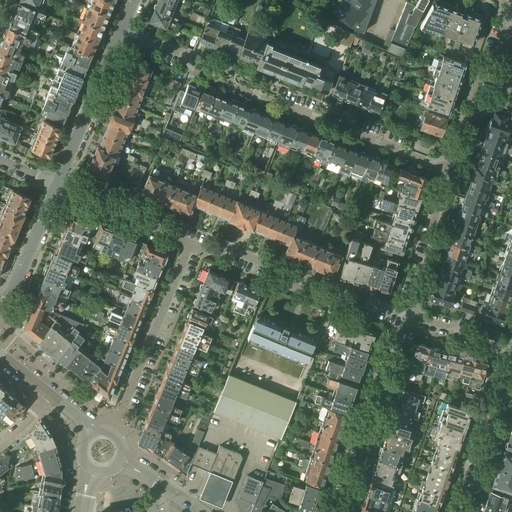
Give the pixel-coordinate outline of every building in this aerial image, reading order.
[(42,3),(43,0),(20,0),(21,0),(20,1),(37,8),(39,2),(42,3)] [(108,0),(91,0),(89,7),(109,16),(114,3),(108,0)] [(176,5),(163,0),(158,0),(157,3),(155,4),(154,7),(155,9),(171,16),(176,5)] [(355,28),(362,31),(374,0),(343,0),(333,11),(355,28)] [(406,2),(396,27),(391,25),(389,29),(394,31),(387,50),(403,57),(415,25),(428,2),(426,0),(418,0),(415,6),(406,2)] [(442,32),(451,4),(443,1),(440,3),(439,5),(435,3),(434,5),(432,5),(420,27),(417,35),(423,37),(426,29),(431,30),(432,29),(442,32)] [(46,15),(19,3),(17,10),(15,10),(13,13),(14,15),(14,16),(33,24),(38,25),(40,20),(43,22),(46,15)] [(264,14),(266,7),(259,4),(252,22),(256,24),(260,13),(264,14)] [(458,6),(451,4),(442,32),(457,37),(465,15),(463,14),(463,13),(459,11),(459,9),(458,6)] [(83,21),(84,21),(103,29),(109,16),(89,7),(86,13),(82,11),(80,17),(84,19),(83,21)] [(174,17),(171,16),(155,9),(150,20),(152,23),(174,32),(175,30),(174,30),(179,19),(174,17)] [(466,16),(465,15),(457,37),(473,43),(482,16),(481,14),(474,12),(471,13),(471,15),(467,14),(466,16)] [(36,40),(39,32),(36,31),(33,24),(14,16),(12,16),(11,19),(12,22),(9,28),(31,38),(36,40)] [(211,47),(212,46),(213,46),(222,22),(216,19),(210,17),(200,41),(205,43),(204,44),(206,46),(209,47),(211,47)] [(55,31),(61,33),(65,22),(60,20),(55,31)] [(84,21),(79,34),(98,42),(103,29),(84,21)] [(220,49),(225,52),(235,27),(222,22),(213,46),(214,47),(213,48),(214,49),(218,51),(220,50),(220,49)] [(201,29),(195,27),(192,34),(199,36),(201,29)] [(238,57),(245,39),(238,36),(241,29),(235,27),(225,52),(230,54),(231,56),(234,58),(236,57),(237,56),(238,57)] [(478,36),(484,39),(488,29),(481,27),(478,36)] [(4,40),(21,48),(23,43),(28,45),(31,38),(9,28),(6,34),(5,35),(3,38),(4,40)] [(352,43),(355,35),(342,30),(337,42),(350,47),(352,43)] [(245,39),(238,57),(258,65),(257,67),(301,85),(302,82),(327,92),(335,71),(272,46),(273,43),(268,41),(269,39),(249,31),(245,39)] [(59,36),(53,34),(49,45),(55,47),(59,36)] [(92,56),(98,42),(79,34),(73,48),(74,48),(92,56)] [(19,52),(21,48),(4,40),(3,41),(2,42),(0,45),(1,47),(0,49),(0,53),(21,62),(25,54),(19,52)] [(451,58),(453,58),(453,56),(461,59),(463,53),(457,51),(460,43),(456,41),(451,58)] [(369,55),(372,45),(366,43),(362,52),(369,55)] [(67,52),(64,57),(88,66),(90,62),(92,62),(93,58),(92,56),(74,48),(73,48),(69,46),(67,52)] [(0,66),(11,71),(13,72),(15,67),(19,68),(21,62),(0,53),(0,66)] [(438,59),(436,67),(462,76),(462,75),(463,75),(464,74),(466,71),(465,69),(464,69),(466,63),(453,58),(451,58),(443,55),(442,60),(438,59)] [(87,73),(86,71),(88,66),(64,57),(60,68),(65,70),(83,77),(84,76),(86,76),(87,73)] [(125,74),(147,83),(152,70),(133,63),(130,70),(127,68),(125,74)] [(13,72),(11,71),(0,66),(0,80),(11,86),(16,73),(13,72)] [(431,79),(435,80),(458,88),(462,76),(436,67),(433,75),(428,73),(428,75),(422,73),(422,76),(427,77),(427,78),(431,79)] [(82,85),(81,83),(83,77),(65,70),(60,68),(59,68),(54,79),(78,89),(79,88),(81,88),(82,85)] [(398,68),(395,77),(400,79),(404,70),(398,68)] [(123,87),(125,88),(141,95),(147,83),(125,74),(123,78),(126,80),(123,87)] [(343,98),(344,99),(351,81),(344,78),(345,76),(340,74),(332,94),(337,96),(337,97),(338,98),(340,99),(342,99),(343,98)] [(79,92),(78,90),(78,89),(54,79),(49,91),(55,94),(73,101),(75,96),(78,96),(79,92)] [(427,91),(454,101),(454,99),(456,100),(458,94),(456,93),(458,88),(435,80),(431,79),(427,91)] [(0,95),(3,96),(6,98),(11,86),(0,80),(0,95)] [(175,93),(177,94),(181,83),(175,80),(171,91),(175,93)] [(350,101),(356,103),(364,84),(359,82),(358,84),(351,81),(344,99),(345,99),(345,100),(346,101),(348,102),(350,102),(350,101)] [(173,109),(190,116),(200,89),(189,84),(186,92),(181,90),(173,109)] [(368,86),(364,84),(356,103),(361,105),(360,106),(362,108),(364,109),(366,108),(366,107),(367,108),(374,91),(367,88),(368,86)] [(125,88),(120,100),(139,107),(144,96),(141,95),(125,88)] [(207,112),(215,92),(209,90),(208,92),(202,90),(195,109),(200,111),(201,109),(207,112)] [(381,93),(374,91),(367,108),(368,108),(368,109),(369,111),(371,112),(373,111),(374,110),(379,113),(387,93),(382,92),(381,93)] [(449,113),(452,107),(453,107),(455,102),(454,101),(427,91),(424,100),(422,99),(420,103),(429,106),(441,110),(449,113)] [(34,98),(45,102),(69,112),(71,107),(73,107),(75,103),(73,101),(55,94),(53,99),(36,92),(35,95),(34,98)] [(215,92),(207,112),(215,115),(214,117),(219,118),(226,99),(220,97),(221,94),(215,92)] [(232,102),(226,99),(219,118),(223,120),(224,118),(231,121),(239,101),(233,99),(232,102)] [(120,100),(115,111),(134,119),(139,107),(120,100)] [(495,106),(497,106),(503,108),(505,103),(497,100),(495,106)] [(239,101),(231,121),(238,124),(237,126),(242,128),(250,109),(244,106),(245,104),(239,101)] [(41,114),(46,116),(64,123),(65,122),(67,122),(68,118),(67,117),(69,112),(45,102),(41,114)] [(429,106),(421,129),(443,136),(445,132),(443,131),(447,119),(439,116),(441,110),(429,106)] [(254,133),(261,113),(250,109),(242,128),(241,131),(253,135),(254,133)] [(134,119),(115,111),(114,111),(109,124),(110,124),(129,132),(128,132),(129,132),(134,119)] [(488,128),(488,129),(507,135),(510,129),(511,129),(511,123),(507,122),(509,116),(495,112),(493,117),(492,117),(490,122),(489,122),(487,128),(488,128)] [(260,134),(266,136),(273,118),(261,113),(254,133),(259,136),(260,134)] [(46,116),(45,120),(62,128),(64,123),(46,116)] [(3,139),(4,139),(11,122),(0,117),(0,139),(1,139),(3,139)] [(284,122),(273,118),(266,136),(272,138),(270,142),(276,144),(277,143),(284,122)] [(56,142),(62,128),(45,120),(38,135),(56,142)] [(15,144),(19,133),(22,126),(11,122),(4,139),(5,139),(5,141),(8,142),(10,142),(15,144)] [(284,122),(277,143),(279,144),(278,145),(289,150),(291,146),(298,128),(287,123),(284,122)] [(129,132),(110,124),(105,136),(124,144),(128,132),(129,132)] [(22,125),(22,126),(19,133),(24,135),(27,127),(22,125)] [(175,132),(166,128),(163,135),(173,139),(176,132),(175,132)] [(298,128),(291,146),(297,148),(296,150),(301,153),(309,132),(298,128)] [(487,134),(485,140),(506,147),(508,143),(505,142),(507,135),(488,129),(486,134),(487,134)] [(321,137),(309,132),(301,153),(307,155),(308,152),(314,155),(321,137)] [(50,157),(56,142),(38,135),(32,150),(50,157)] [(105,136),(100,147),(117,154),(117,155),(119,156),(124,144),(105,136)] [(321,137),(314,155),(312,159),(321,163),(321,162),(326,164),(327,159),(334,142),(321,137)] [(482,145),(480,151),(500,158),(502,151),(507,153),(509,148),(506,147),(485,140),(483,146),(482,145)] [(339,167),(347,147),(334,142),(327,159),(329,160),(326,168),(337,173),(339,167)] [(209,143),(207,150),(215,153),(217,146),(209,143)] [(117,154),(100,147),(98,147),(95,154),(92,153),(90,158),(111,167),(117,155),(117,154)] [(177,153),(180,154),(178,158),(180,161),(183,163),(186,157),(188,150),(180,147),(177,153)] [(346,167),(352,169),(359,152),(347,147),(339,167),(345,170),(346,167)] [(186,157),(194,160),(197,154),(188,150),(186,157)] [(497,164),(500,158),(480,151),(478,157),(479,157),(478,163),(499,170),(500,165),(497,164)] [(370,156),(359,152),(352,169),(350,175),(361,179),(370,156)] [(242,160),(231,156),(229,162),(239,167),(242,160)] [(369,176),(375,178),(382,161),(370,156),(361,179),(360,180),(366,182),(369,176)] [(106,179),(111,167),(90,158),(88,163),(91,164),(88,171),(106,179)] [(394,166),(382,161),(375,178),(382,181),(380,185),(387,188),(389,183),(387,182),(394,166)] [(474,174),(474,175),(492,181),(494,174),(497,175),(499,170),(478,163),(476,166),(475,166),(473,173),(474,174)] [(323,169),(320,167),(314,182),(317,183),(323,169)] [(397,177),(405,180),(424,186),(427,179),(418,175),(419,174),(417,172),(413,170),(410,170),(409,172),(397,167),(393,176),(397,177)] [(148,200),(153,202),(162,180),(150,175),(142,194),(149,197),(148,200)] [(488,192),(492,181),(474,175),(472,180),(470,181),(469,186),(488,192)] [(130,189),(137,192),(142,180),(141,180),(135,177),(130,189)] [(284,187),(287,180),(279,177),(276,183),(284,187)] [(174,186),(162,180),(153,202),(158,204),(159,201),(166,204),(174,186)] [(405,180),(403,186),(401,186),(399,191),(420,197),(422,193),(424,192),(426,188),(424,186),(405,180)] [(288,189),(297,192),(300,185),(291,181),(288,189)] [(186,191),(174,186),(166,204),(173,207),(172,209),(177,212),(186,191)] [(202,186),(198,196),(194,205),(206,209),(214,191),(202,186)] [(468,192),(466,198),(484,204),(488,192),(469,186),(467,190),(468,192)] [(13,190),(8,204),(25,211),(31,197),(13,190)] [(285,190),(280,201),(277,207),(281,209),(283,205),(286,207),(292,193),(285,190)] [(194,204),(194,205),(198,196),(186,191),(177,212),(182,214),(183,211),(190,214),(194,204)] [(226,196),(214,191),(206,209),(218,214),(226,196)] [(400,197),(398,203),(417,209),(417,208),(419,207),(420,204),(419,202),(420,197),(399,191),(398,196),(400,197)] [(337,206),(339,201),(341,197),(335,195),(331,203),(337,206)] [(218,214),(230,219),(230,220),(238,202),(237,201),(226,196),(218,214)] [(395,212),(393,217),(412,223),(412,222),(413,223),(415,221),(416,219),(415,216),(414,216),(417,209),(398,203),(383,198),(382,201),(380,207),(395,212)] [(480,215),(484,204),(466,198),(464,202),(463,203),(461,208),(480,215)] [(238,201),(237,201),(238,202),(230,220),(230,219),(230,220),(241,225),(250,206),(238,201)] [(337,206),(345,210),(347,204),(339,201),(337,206)] [(8,204),(1,219),(20,226),(24,215),(24,214),(25,211),(8,204)] [(254,230),(262,212),(262,211),(250,206),(241,225),(254,231),(254,230)] [(349,214),(356,217),(359,210),(354,208),(351,209),(349,214)] [(458,220),(476,226),(480,215),(461,208),(459,213),(460,214),(458,220)] [(66,226),(88,235),(96,238),(97,235),(102,224),(87,218),(86,217),(85,216),(82,214),(80,215),(79,214),(80,214),(72,211),(72,212),(71,212),(69,213),(70,214),(69,217),(68,217),(68,219),(68,220),(66,226)] [(274,217),(262,212),(254,230),(266,235),(274,217)] [(307,219),(302,216),(299,222),(298,227),(295,232),(301,234),(307,219)] [(344,223),(344,222),(351,224),(352,220),(339,216),(337,220),(344,223)] [(266,235),(278,240),(286,222),(274,217),(266,235)] [(411,224),(412,223),(393,217),(391,223),(375,218),(373,227),(375,227),(407,237),(409,231),(410,231),(412,230),(413,227),(412,225),(411,224)] [(1,219),(0,221),(0,235),(12,241),(13,239),(14,240),(20,226),(1,219)] [(453,231),(472,237),(476,226),(458,220),(457,224),(455,225),(453,231)] [(295,232),(298,227),(286,222),(278,240),(290,245),(294,235),(295,232)] [(99,249),(105,251),(114,230),(109,227),(108,226),(105,225),(103,225),(102,224),(97,235),(96,238),(95,241),(101,244),(99,249)] [(62,237),(62,238),(79,245),(81,238),(86,240),(88,235),(66,226),(64,232),(63,232),(61,235),(62,237)] [(384,248),(402,253),(404,252),(405,248),(404,246),(407,237),(375,227),(372,236),(386,241),(384,248)] [(113,249),(119,252),(126,235),(125,233),(122,232),(120,232),(114,230),(105,251),(111,254),(113,249)] [(452,237),(450,242),(468,249),(472,237),(453,231),(451,235),(452,237)] [(0,253),(6,256),(12,241),(0,235),(0,253)] [(139,240),(126,235),(119,252),(117,256),(130,261),(132,257),(133,253),(135,250),(139,240)] [(294,235),(290,245),(286,254),(293,257),(292,260),(297,262),(306,241),(300,238),(294,235)] [(65,254),(78,259),(81,253),(76,251),(79,245),(62,238),(61,239),(60,240),(58,243),(59,244),(56,250),(55,253),(53,254),(51,257),(53,259),(50,265),(67,272),(75,276),(76,276),(80,268),(70,265),(72,260),(64,256),(65,254)] [(352,281),(353,281),(359,261),(362,253),(356,251),(359,240),(352,238),(340,277),(345,279),(346,282),(350,283),(352,281)] [(142,257),(146,259),(163,266),(166,259),(167,258),(169,255),(168,254),(169,253),(139,240),(135,250),(133,253),(142,257)] [(303,261),(310,264),(318,246),(306,241),(297,262),(302,264),(303,261)] [(365,285),(366,285),(372,265),(366,263),(372,244),(365,242),(362,253),(359,261),(353,281),(358,283),(359,286),(363,287),(365,285)] [(445,254),(465,260),(468,249),(450,242),(449,248),(447,248),(445,254)] [(330,251),(318,246),(310,264),(317,267),(316,270),(321,272),(330,251)] [(342,256),(330,251),(321,272),(326,274),(327,271),(334,274),(342,256)] [(9,257),(6,256),(0,253),(0,270),(1,268),(4,270),(9,257)] [(445,259),(443,265),(461,272),(465,260),(445,254),(444,258),(445,259)] [(387,258),(386,261),(378,288),(380,289),(381,291),(385,293),(387,291),(387,290),(389,291),(392,281),(393,282),(395,281),(395,278),(394,276),(398,262),(387,258)] [(139,263),(137,269),(158,278),(161,271),(162,271),(163,268),(163,267),(163,266),(146,259),(144,264),(139,263)] [(375,287),(378,288),(386,261),(380,260),(378,266),(372,264),(372,265),(366,285),(367,285),(367,286),(367,288),(372,289),(374,288),(375,287)] [(511,263),(504,261),(500,272),(511,276),(511,263)] [(75,276),(67,272),(50,265),(49,268),(47,269),(45,273),(46,275),(45,278),(62,285),(70,289),(75,276)] [(457,283),(461,272),(443,265),(439,276),(457,283)] [(156,284),(158,278),(137,269),(132,281),(136,283),(153,290),(154,288),(155,288),(156,285),(156,284)] [(206,276),(203,282),(220,289),(224,291),(226,287),(230,289),(234,280),(209,269),(207,270),(205,275),(206,276)] [(511,276),(500,272),(496,284),(511,289),(511,276)] [(439,276),(435,287),(454,293),(457,283),(439,276)] [(70,289),(62,285),(45,278),(42,284),(40,285),(38,288),(40,290),(57,297),(66,301),(68,295),(74,297),(77,291),(71,289),(70,289)] [(133,290),(131,296),(148,303),(148,302),(149,303),(151,302),(152,298),(151,297),(151,296),(153,290),(136,283),(132,281),(128,279),(125,278),(122,286),(133,290)] [(101,284),(108,287),(114,289),(115,286),(102,281),(101,284)] [(233,310),(238,312),(249,286),(238,281),(231,298),(237,301),(233,310)] [(199,293),(219,302),(222,296),(218,294),(220,289),(203,282),(203,283),(201,284),(200,287),(201,288),(199,293)] [(511,289),(496,284),(492,295),(511,301),(511,299),(511,289)] [(260,291),(249,286),(238,312),(244,314),(248,305),(253,307),(260,291)] [(454,293),(435,287),(434,287),(430,299),(432,300),(433,303),(437,304),(439,303),(450,306),(454,293)] [(34,303),(46,308),(51,310),(53,305),(63,309),(66,301),(57,297),(40,290),(37,297),(34,297),(33,300),(35,302),(34,303)] [(131,296),(120,291),(117,299),(128,304),(126,309),(142,316),(143,315),(145,314),(147,311),(146,309),(145,309),(148,303),(131,296)] [(217,307),(219,302),(199,293),(197,298),(195,298),(194,301),(195,303),(194,304),(211,311),(213,305),(217,307)] [(511,301),(492,295),(489,306),(506,312),(508,306),(510,306),(511,301)] [(467,312),(471,300),(465,298),(461,310),(467,312)] [(471,300),(467,312),(473,314),(478,302),(471,300)] [(30,313),(29,315),(41,320),(46,308),(34,303),(32,308),(31,308),(30,312),(30,313)] [(508,312),(506,312),(489,306),(487,305),(483,317),(495,321),(496,324),(499,325),(502,323),(503,324),(508,312)] [(38,340),(39,340),(50,327),(61,314),(51,310),(46,308),(41,320),(29,315),(25,326),(26,329),(33,335),(38,340)] [(189,318),(188,320),(203,326),(205,327),(207,321),(210,322),(211,321),(219,325),(222,318),(213,315),(213,316),(193,308),(191,313),(189,313),(188,317),(189,318)] [(109,319),(120,323),(137,330),(139,324),(140,324),(142,323),(143,320),(142,318),(142,316),(126,309),(123,315),(112,311),(109,319)] [(41,347),(44,349),(45,349),(46,350),(72,319),(61,314),(50,327),(39,340),(41,342),(41,343),(41,347)] [(313,348),(317,339),(302,333),(293,330),(292,330),(289,329),(289,328),(284,326),(282,331),(280,330),(282,325),(272,321),(258,315),(254,323),(249,337),(307,361),(313,348)] [(55,359),(56,359),(58,356),(78,332),(82,327),(84,323),(72,319),(46,350),(48,352),(49,353),(53,357),(53,358),(55,359)] [(188,320),(183,332),(209,343),(212,336),(201,332),(203,326),(188,320)] [(361,341),(360,346),(370,349),(373,339),(375,339),(377,335),(375,333),(376,331),(339,321),(335,337),(345,341),(346,335),(360,339),(361,341)] [(137,330),(120,323),(118,329),(106,324),(103,331),(114,336),(131,343),(134,336),(135,337),(136,336),(138,333),(137,331),(136,331),(137,330)] [(70,366),(82,351),(77,346),(85,337),(78,332),(58,356),(64,361),(64,362),(67,364),(68,364),(70,366)] [(178,344),(193,351),(196,346),(206,350),(209,343),(183,332),(180,338),(179,337),(177,344),(178,344)] [(131,344),(131,343),(114,336),(110,346),(107,345),(106,346),(127,355),(129,350),(130,349),(131,346),(131,344)] [(364,366),(364,364),(367,364),(368,360),(366,358),(369,351),(336,339),(333,348),(343,352),(341,358),(346,359),(364,366)] [(423,371),(430,347),(425,346),(425,344),(421,343),(420,344),(418,344),(414,355),(413,354),(411,359),(413,359),(410,367),(417,369),(423,371)] [(175,350),(173,357),(199,367),(202,360),(191,356),(193,351),(178,344),(177,344),(174,350),(175,350)] [(126,357),(127,355),(106,346),(103,345),(102,349),(101,349),(97,351),(102,357),(101,358),(104,360),(121,367),(124,362),(125,361),(126,358),(126,357)] [(423,371),(423,373),(434,377),(435,374),(436,369),(441,350),(440,350),(440,349),(435,347),(434,348),(430,347),(423,371)] [(446,377),(452,354),(448,352),(447,351),(443,349),(442,351),(441,350),(436,369),(435,374),(439,375),(446,377)] [(88,356),(82,351),(70,366),(73,368),(73,370),(76,372),(78,372),(84,376),(84,378),(86,380),(88,380),(89,381),(100,367),(101,366),(91,358),(93,356),(90,354),(88,356)] [(457,355),(452,354),(446,377),(453,379),(454,374),(459,375),(464,357),(463,357),(463,355),(458,354),(457,355)] [(464,357),(459,375),(464,377),(463,382),(469,384),(476,360),(471,359),(471,357),(466,356),(465,357),(464,357)] [(168,369),(184,375),(186,370),(196,374),(199,367),(173,357),(170,362),(169,362),(167,368),(168,369)] [(365,368),(364,366),(346,359),(344,365),(329,360),(326,368),(330,370),(328,374),(341,379),(343,374),(359,380),(362,372),(364,372),(365,368)] [(101,366),(100,367),(89,381),(92,383),(92,384),(93,384),(93,386),(95,388),(97,388),(98,388),(106,395),(110,394),(116,380),(118,379),(119,376),(118,375),(121,368),(121,367),(104,360),(101,366)] [(482,382),(483,377),(485,378),(486,374),(484,374),(488,363),(486,363),(486,361),(481,360),(480,361),(476,360),(469,384),(469,386),(479,389),(482,382)] [(226,377),(230,368),(224,366),(220,375),(226,377)] [(165,375),(163,381),(189,392),(192,385),(182,380),(184,375),(168,369),(167,368),(164,374),(165,375)] [(280,438),(295,401),(229,374),(214,411),(280,438)] [(337,388),(335,394),(352,399),(353,398),(354,398),(355,394),(355,393),(357,386),(329,376),(326,384),(337,388)] [(407,387),(417,390),(420,384),(409,380),(407,387)] [(158,393),(174,399),(176,394),(186,398),(189,392),(163,381),(161,386),(159,386),(157,392),(158,393)] [(399,398),(399,400),(417,406),(418,401),(424,403),(426,396),(403,388),(401,393),(400,393),(398,397),(399,398)] [(0,418),(16,399),(6,390),(0,396),(0,418)] [(156,398),(153,405),(179,416),(182,409),(172,404),(174,399),(158,393),(157,392),(154,398),(156,398)] [(464,401),(471,403),(473,395),(467,393),(466,395),(464,401)] [(352,401),(352,399),(335,394),(333,399),(317,394),(314,401),(348,413),(350,406),(352,406),(353,402),(352,401)] [(455,403),(463,405),(464,401),(466,395),(460,396),(457,396),(455,403)] [(13,422),(26,406),(25,406),(26,404),(26,402),(21,399),(19,402),(16,400),(17,399),(16,399),(0,418),(0,421),(10,425),(13,422)] [(415,411),(417,406),(399,400),(398,402),(397,402),(395,406),(396,407),(395,411),(418,419),(420,413),(415,411)] [(441,415),(467,425),(468,423),(469,424),(471,423),(472,419),(471,418),(470,417),(472,412),(448,404),(446,410),(443,409),(441,415)] [(148,417),(164,424),(166,418),(176,422),(179,416),(153,405),(151,411),(149,410),(147,417),(148,417)] [(211,415),(214,408),(208,405),(205,412),(211,415)] [(318,419),(323,420),(343,427),(345,421),(347,421),(348,418),(347,416),(347,415),(322,406),(318,419)] [(392,421),(391,423),(409,429),(411,424),(416,426),(418,419),(395,411),(394,416),(392,416),(390,420),(392,421)] [(188,450),(195,454),(198,445),(211,415),(204,412),(197,429),(188,450)] [(440,428),(463,437),(465,431),(466,432),(468,431),(469,427),(468,426),(467,425),(441,415),(439,421),(442,422),(440,428)] [(146,423),(143,429),(169,440),(169,439),(174,441),(181,432),(181,431),(164,424),(148,417),(147,417),(145,422),(146,423)] [(14,455),(13,459),(21,459),(26,456),(37,452),(35,443),(51,432),(41,419),(22,438),(16,445),(11,449),(14,455)] [(341,432),(343,427),(323,420),(321,425),(324,426),(321,433),(339,439),(340,437),(342,437),(343,434),(341,432)] [(296,424),(290,422),(287,430),(293,432),(296,424)] [(409,429),(391,423),(387,435),(410,443),(412,437),(414,436),(415,432),(414,431),(409,429)] [(439,441),(459,448),(459,447),(460,448),(462,447),(463,443),(463,442),(462,442),(463,437),(440,428),(437,427),(433,439),(439,441)] [(139,434),(140,437),(138,443),(151,452),(152,450),(162,457),(173,443),(174,441),(169,439),(169,440),(143,429),(142,433),(139,434)] [(52,434),(51,432),(35,443),(37,452),(38,452),(56,446),(55,443),(52,434)] [(339,440),(339,439),(321,433),(319,439),(317,438),(315,444),(335,451),(337,446),(339,445),(340,442),(339,440)] [(408,448),(410,443),(387,435),(383,447),(402,454),(404,447),(408,448)] [(439,447),(437,454),(455,460),(459,448),(439,441),(438,447),(439,447)] [(182,450),(173,443),(162,457),(166,460),(166,462),(171,465),(182,450)] [(316,450),(313,457),(331,463),(331,461),(333,461),(334,458),(333,456),(335,451),(315,444),(313,449),(316,450)] [(227,478),(232,480),(241,457),(240,453),(220,445),(216,453),(198,445),(195,454),(191,463),(201,467),(201,465),(228,476),(227,478)] [(43,474),(45,473),(60,469),(59,460),(60,459),(59,456),(58,456),(57,454),(58,453),(58,451),(56,450),(56,446),(38,452),(40,461),(35,462),(21,466),(16,467),(14,476),(15,481),(38,475),(43,474)] [(187,474),(191,463),(195,454),(188,450),(184,447),(182,450),(171,465),(173,467),(175,466),(187,474)] [(380,454),(379,460),(401,467),(403,461),(399,460),(402,454),(383,447),(381,447),(378,454),(380,454)] [(499,467),(499,468),(511,472),(511,453),(504,451),(501,460),(500,462),(498,465),(499,467)] [(13,459),(14,455),(6,452),(5,454),(0,458),(0,472),(7,467),(11,468),(13,459)] [(455,460),(437,454),(435,460),(433,459),(431,465),(451,472),(455,460)] [(330,464),(331,463),(313,457),(312,461),(306,459),(302,460),(300,459),(298,464),(307,468),(327,475),(329,470),(331,469),(332,465),(330,464)] [(375,471),(375,472),(394,478),(396,471),(399,472),(401,467),(379,460),(377,464),(375,463),(373,470),(375,471)] [(430,472),(429,477),(448,484),(449,478),(451,472),(431,465),(429,471),(430,472)] [(308,473),(306,480),(323,486),(323,485),(325,485),(326,481),(325,479),(327,475),(307,468),(305,473),(308,473)] [(511,472),(499,468),(499,469),(497,470),(496,473),(496,475),(493,485),(511,491),(511,472)] [(61,476),(60,469),(45,473),(46,476),(44,482),(45,482),(62,486),(62,485),(65,482),(64,478),(61,476)] [(371,483),(392,490),(394,485),(391,484),(394,478),(375,472),(371,483)] [(198,500),(221,509),(231,484),(209,475),(198,500)] [(241,511),(250,511),(261,485),(263,481),(248,475),(236,502),(241,511)] [(259,511),(262,509),(265,503),(270,495),(280,499),(283,490),(285,484),(265,477),(263,481),(261,485),(250,511),(259,511)] [(446,487),(448,484),(429,477),(427,481),(422,480),(420,487),(423,488),(443,495),(446,487)] [(43,487),(41,487),(40,491),(40,493),(41,493),(61,497),(61,492),(63,491),(64,488),(62,487),(62,486),(45,482),(43,487)] [(315,500),(318,501),(320,496),(322,495),(323,492),(322,489),(322,488),(307,483),(305,488),(294,485),(293,488),(291,493),(315,500)] [(396,492),(392,490),(371,483),(367,495),(383,500),(387,502),(392,503),(396,492)] [(416,499),(439,507),(443,495),(423,488),(421,493),(418,492),(416,499)] [(488,500),(487,502),(511,510),(511,504),(506,502),(508,497),(491,491),(488,500)] [(61,497),(41,493),(40,499),(43,499),(41,506),(58,510),(58,509),(59,509),(60,508),(61,505),(60,504),(59,503),(61,497)] [(318,501),(315,500),(291,493),(289,500),(300,504),(298,509),(306,511),(316,511),(317,510),(316,507),(318,501)] [(364,499),(365,499),(363,507),(378,511),(383,511),(387,502),(383,500),(367,495),(366,494),(364,499)] [(418,511),(417,511),(436,511),(439,507),(416,499),(414,505),(417,506),(415,511),(418,511)] [(276,511),(280,507),(273,502),(270,507),(265,503),(262,509),(259,511),(276,511)] [(510,511),(511,510),(487,502),(483,511),(510,511)]
